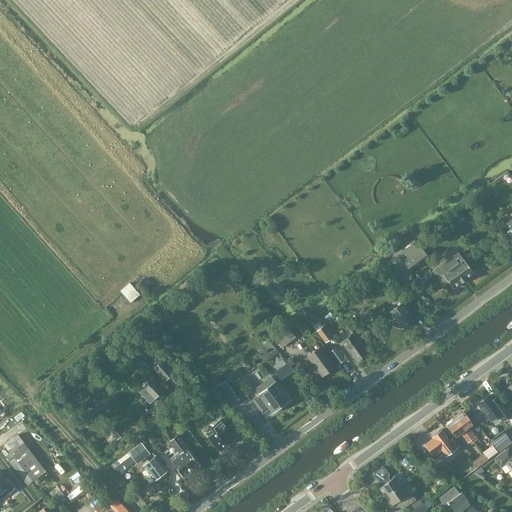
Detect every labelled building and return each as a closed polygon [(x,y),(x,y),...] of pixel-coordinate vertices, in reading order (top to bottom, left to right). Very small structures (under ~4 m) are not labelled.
[(411,244),(397,255),(403,262),(402,263),(410,273),(429,259),(417,243),(413,247),(411,244)] [(453,256),(443,263),(446,267),(436,274),(443,284),(448,281),(453,288),(461,282),(461,283),(466,279),(465,279),(473,273),(463,259),(458,263),(453,256)] [(129,283),(119,291),(130,302),(139,294),(129,283)] [(347,301),(342,296),(334,302),(338,308),(347,301)] [(405,322),(414,316),(419,312),(407,296),(401,300),(402,302),(388,312),(399,328),(401,327),(402,328),(405,325),(405,322)] [(318,321),(312,326),(316,331),(313,333),(318,340),(321,338),(321,337),(324,342),(332,337),(323,325),(322,326),(318,321)] [(277,332),(272,335),(281,348),(296,338),(289,329),(289,328),(287,325),(282,329),(281,328),(276,331),(277,332)] [(352,334),(341,342),(355,362),(366,353),(352,334)] [(319,347),(306,356),(321,376),(334,367),(319,347)] [(335,347),(329,352),(338,363),(343,359),(335,347)] [(161,362),(152,370),(162,382),(172,373),(161,362)] [(287,362),(274,372),(280,380),(293,371),(287,362)] [(257,394),(251,399),(262,413),(268,408),(272,413),(288,401),(271,376),(261,383),(265,388),(257,394)] [(151,379),(138,391),(148,402),(161,391),(151,379)] [(225,381),(217,387),(222,394),(232,406),(239,400),(230,388),(225,381)] [(64,384),(58,389),(62,395),(68,389),(64,384)] [(502,421),(511,414),(500,400),(497,395),(491,399),(488,395),(478,403),(483,410),(482,411),(490,421),(498,415),(502,421)] [(458,417),(455,419),(464,430),(470,439),(474,435),(468,427),(472,424),(464,413),(463,414),(462,412),(457,416),(458,417)] [(455,437),(459,434),(461,437),(466,442),(470,439),(464,430),(455,419),(452,421),(451,420),(447,424),(448,425),(447,426),(455,437)] [(211,428),(214,432),(207,437),(217,452),(230,442),(225,437),(232,430),(224,422),(223,423),(220,420),(211,428)] [(116,425),(109,431),(116,440),(123,434),(116,425)] [(432,435),(433,436),(431,437),(432,438),(424,445),(433,456),(441,450),(445,455),(458,445),(452,438),(449,440),(441,430),(437,433),(436,432),(432,435)] [(503,432),(491,441),(495,446),(507,437),(503,432)] [(27,447),(27,448),(16,434),(0,446),(0,450),(4,456),(26,486),(45,471),(27,447)] [(179,455),(170,461),(182,478),(199,465),(186,448),(186,447),(176,435),(169,441),(179,455)] [(511,442),(507,437),(495,446),(499,451),(511,442)] [(140,442),(127,452),(116,461),(109,465),(113,470),(114,469),(119,475),(123,472),(121,466),(132,458),(136,464),(150,454),(140,442)] [(511,454),(511,455),(508,449),(494,459),(500,466),(507,461),(511,467),(511,454)] [(392,455),(384,461),(388,465),(396,460),(392,455)] [(155,456),(142,466),(153,480),(166,470),(155,456)] [(480,467),(472,473),(482,480),(485,476),(480,473),(483,471),(480,467)] [(379,488),(385,497),(401,485),(394,476),(389,480),(388,477),(388,474),(384,468),(381,468),(374,472),(374,476),(378,481),(381,482),(382,482),(384,484),(379,488)] [(75,484),(82,478),(77,472),(70,477),(75,484)] [(0,483),(0,499),(7,493),(8,494),(13,489),(5,479),(0,484),(0,483)] [(82,483),(66,495),(71,502),(87,489),(82,483)] [(411,495),(409,497),(401,485),(385,497),(391,505),(396,502),(401,510),(415,500),(411,495)] [(62,496),(64,495),(56,486),(51,490),(53,494),(51,496),(55,502),(56,501),(59,504),(64,499),(62,496)] [(467,511),(475,511),(476,511),(470,504),(460,492),(459,494),(453,487),(439,498),(444,505),(447,503),(453,511),(459,511),(464,508),(467,511)] [(426,511),(425,510),(426,509),(422,503),(410,511),(409,511),(426,511)]
